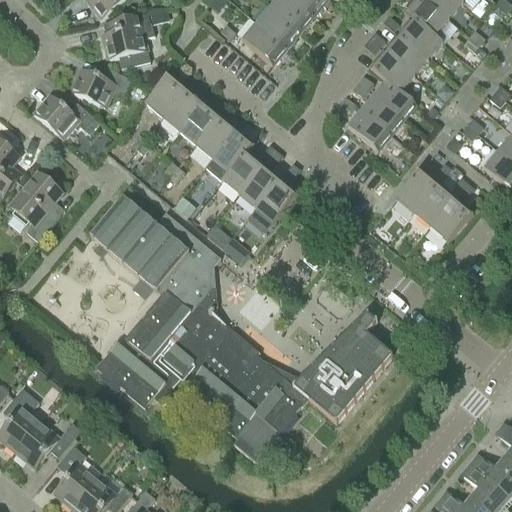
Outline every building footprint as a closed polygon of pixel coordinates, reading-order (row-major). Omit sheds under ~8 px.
[(130,0),(90,0),(84,5),(99,24),(130,0)] [(314,20),(289,0),(278,0),(269,11),(300,36),(314,20)] [(327,3),(323,0),(289,0),(314,20),(327,3)] [(448,25),(418,0),(403,18),(410,23),(411,23),(434,42),(435,41),(448,25)] [(417,0),(418,0),(448,25),(462,9),(451,0),(417,0)] [(451,0),(462,9),(469,0),(451,0)] [(496,9),(506,17),(511,11),(502,2),(496,9)] [(506,17),(496,9),(491,16),(501,24),(506,17)] [(300,36),(269,11),(255,28),(286,53),(300,36)] [(148,16),(148,17),(150,30),(153,28),(155,28),(157,27),(166,26),(168,25),(168,23),(168,21),(167,17),(167,16),(166,15),(163,15),(160,16),(158,16),(157,16),(156,16),(155,16),(154,16),(152,16),(150,16),(148,16)] [(105,40),(101,41),(106,64),(118,62),(121,73),(135,70),(150,67),(144,42),(153,41),(150,30),(148,17),(123,23),(125,35),(105,40)] [(392,36),(398,29),(388,21),(382,28),(392,36)] [(397,39),(428,64),(442,47),(435,41),(434,42),(411,23),(410,23),(397,39)] [(286,53),(255,28),(241,45),(272,70),(286,53)] [(230,44),(235,37),(226,29),(220,36),(230,44)] [(469,42),(479,50),(484,44),(474,35),(469,42)] [(369,44),(379,52),(384,46),(374,38),(369,44)] [(384,56),(414,81),(428,64),(397,39),(384,56)] [(479,50),(469,42),(463,49),(474,57),(479,50)] [(379,52),(369,44),(364,51),(374,59),(379,52)] [(370,72),(401,98),(414,81),(384,56),(370,72)] [(401,98),(370,72),(368,74),(383,86),(372,100),(402,125),(415,109),(401,98)] [(123,104),(131,84),(109,74),(104,86),(80,75),(70,98),(106,114),(112,99),(123,104)] [(161,124),(186,94),(169,79),(144,109),(161,124)] [(357,87),(368,96),(374,89),(363,80),(357,87)] [(368,96),(357,87),(352,94),(362,103),(368,96)] [(495,97),(505,105),(510,99),(500,91),(495,97)] [(178,137),(203,108),(186,94),(161,124),(178,137)] [(505,105),(495,97),(490,103),(500,112),(505,105)] [(89,140),(100,128),(77,108),(69,117),(49,100),(33,118),(63,144),(76,129),(89,140)] [(402,125),(372,100),(359,116),(389,141),(402,125)] [(350,118),(356,111),(346,102),(340,109),(350,118)] [(195,151),(220,122),(203,108),(178,137),(195,151)] [(389,141),(359,116),(346,131),(377,156),(389,141)] [(211,165),(236,135),(220,122),(195,151),(211,165)] [(467,130),(477,138),(482,132),(472,124),(467,130)] [(477,138),(467,130),(462,137),(472,145),(477,138)] [(236,135),(211,165),(227,178),(227,179),(246,157),(247,158),(253,150),(236,135)] [(136,154),(144,144),(138,139),(130,149),(136,154)] [(511,139),(498,156),(511,167),(511,139)] [(144,144),(136,154),(143,159),(151,149),(144,144)] [(7,176),(18,162),(0,147),(0,204),(17,184),(7,176)] [(267,165),(275,156),(268,151),(261,160),(267,165)] [(275,156),(267,165),(274,171),(281,162),(275,156)] [(511,167),(498,156),(484,173),(511,197),(511,167)] [(238,201),(263,171),(247,158),(246,157),(227,179),(227,178),(220,186),(238,201)] [(169,182),(177,173),(171,167),(163,177),(169,182)] [(442,184),(450,174),(444,169),(436,178),(442,184)] [(291,185),(298,176),(291,170),(284,179),(291,185)] [(263,171),(238,201),(254,215),(279,185),(263,171)] [(177,173),(169,182),(175,188),(183,178),(177,173)] [(413,220),(438,189),(421,175),(396,205),(413,220)] [(50,213),(62,198),(38,178),(10,212),(32,230),(26,238),(38,247),(60,221),(50,213)] [(459,198),(467,188),(460,182),(452,193),(459,198)] [(279,185),(254,215),(271,229),(296,199),(279,185)] [(467,188),(459,198),(465,204),(474,193),(467,188)] [(438,189),(413,220),(430,233),(455,203),(438,189)] [(182,201),(173,212),(186,223),(195,212),(182,201)] [(219,263),(165,218),(155,229),(122,202),(89,242),(161,301),(125,344),(127,346),(122,353),(116,348),(96,373),(144,414),(153,403),(160,409),(179,408),(185,401),(235,442),(236,441),(238,442),(232,449),(259,472),(282,444),(275,439),(276,436),(278,438),(306,405),(336,430),(392,362),(389,360),(394,354),(371,335),(377,327),(376,326),(375,327),(368,322),(368,321),(367,320),(293,391),(283,383),(256,360),(258,358),(258,359),(259,358),(211,318),(216,312),(213,271),(219,263)] [(455,203),(430,233),(447,248),(472,217),(455,203)] [(215,228),(205,239),(239,267),(249,256),(215,228)] [(0,446),(15,459),(41,428),(29,419),(39,407),(22,394),(2,418),(11,426),(0,439),(0,446)] [(511,453),(503,464),(511,471),(511,433),(504,427),(494,439),(511,453)] [(41,428),(15,459),(34,474),(49,456),(58,464),(75,444),(65,436),(59,443),(41,428)] [(72,428),(65,436),(75,444),(81,436),(72,428)] [(68,511),(74,511),(98,484),(79,468),(85,462),(72,451),(56,471),(68,481),(53,499),(68,511)] [(469,468),(510,503),(511,500),(511,471),(503,464),(496,473),(478,458),(469,468)] [(470,504),(479,511),(502,511),(510,503),(469,468),(460,479),(478,494),(470,504)] [(98,484),(74,511),(120,511),(130,500),(122,492),(116,499),(98,484)] [(148,511),(155,504),(146,497),(132,511),(148,511)] [(479,511),(470,504),(463,511),(460,511),(444,498),(434,510),(437,511),(479,511)]
